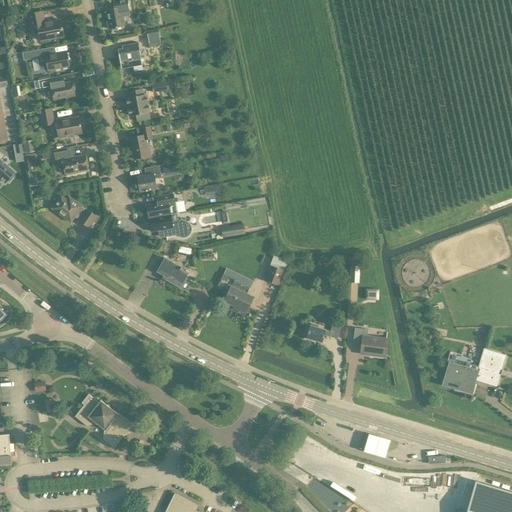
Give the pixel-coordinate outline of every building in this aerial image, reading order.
[(123,0),(112,2),(113,8),(105,9),(109,29),(124,26),(123,17),(130,16),(129,10),(126,0),(123,0)] [(63,36),(60,20),(52,21),(51,19),(44,21),(43,11),(26,14),(22,15),(23,19),(27,19),(29,30),(37,29),(40,40),(63,36)] [(148,47),(159,45),(161,45),(160,44),(157,29),(145,31),(148,47)] [(117,49),(121,69),(142,65),(138,42),(121,45),(122,48),(117,49)] [(47,70),(69,66),(66,52),(50,55),(49,48),(22,53),(23,60),(29,60),(45,56),(47,70)] [(71,81),(61,83),(60,76),(38,80),(39,88),(50,86),(53,99),(74,95),(71,81)] [(168,90),(167,83),(152,85),(153,93),(168,90)] [(129,115),(136,114),(137,121),(150,119),(149,112),(150,112),(147,94),(144,95),(143,89),(127,91),(129,97),(126,98),(129,115)] [(40,127),(55,124),(52,108),(37,111),(40,127)] [(58,136),(81,132),(78,117),(55,121),(58,136)] [(136,129),(137,136),(129,137),(133,158),(148,156),(145,140),(152,138),(151,134),(149,126),(136,129)] [(27,153),(37,151),(35,140),(25,142),(27,153)] [(85,154),(74,156),(73,149),(54,153),(56,166),(62,165),(64,173),(77,171),(78,173),(88,171),(87,169),(88,169),(85,154)] [(13,176),(12,175),(14,173),(0,160),(4,155),(0,151),(0,178),(5,183),(7,181),(9,182),(13,176)] [(158,166),(144,168),(145,175),(136,176),(137,181),(136,183),(136,187),(139,189),(139,191),(156,188),(154,179),(160,178),(158,166)] [(211,186),(212,196),(222,195),(221,185),(211,186)] [(157,203),(143,206),(144,214),(147,213),(148,218),(176,212),(172,194),(156,197),(157,203)] [(85,209),(81,206),(82,206),(69,196),(67,199),(60,195),(51,208),(70,222),(74,217),(78,220),(77,221),(89,229),(97,217),(86,209),(85,209)] [(172,222),(170,214),(148,218),(151,231),(161,229),(163,237),(179,234),(179,237),(182,237),(184,237),(185,237),(187,236),(189,235),(190,233),(191,231),(191,228),(191,227),(190,225),(189,224),(188,222),(187,221),(178,219),(177,221),(172,222)] [(221,228),(223,236),(245,233),(244,225),(221,228)] [(263,280),(272,283),(279,286),(285,271),(284,271),(288,261),(274,256),(270,265),(269,265),(263,280)] [(165,279),(179,287),(179,288),(186,291),(190,284),(183,280),(187,274),(180,269),(181,267),(164,258),(156,271),(166,277),(165,279)] [(350,276),(359,276),(359,267),(350,266),(350,276)] [(233,281),(231,286),(224,300),(234,305),(233,307),(245,313),(253,297),(246,294),(249,288),(233,281)] [(365,290),(365,299),(378,300),(378,290),(365,290)] [(305,338),(321,343),(323,335),(337,339),(341,324),(333,322),(330,331),(309,325),(305,338)] [(367,330),(354,328),(353,342),(360,343),(358,354),(384,357),(386,340),(366,338),(367,330)] [(429,341),(433,339),(434,335),(431,331),(426,333),(425,337),(429,341)] [(477,370),(448,362),(441,385),(471,394),(475,380),(496,386),(505,355),(484,348),(477,370)] [(35,392),(46,391),(45,381),(34,382),(35,392)] [(100,400),(98,402),(88,394),(82,403),(83,404),(76,414),(77,415),(77,417),(76,418),(87,426),(94,424),(94,423),(104,430),(103,431),(102,438),(113,447),(125,433),(126,434),(133,425),(118,413),(117,414),(100,400)] [(54,411),(52,399),(45,400),(47,412),(54,411)] [(390,438),(368,432),(363,449),(385,455),(390,438)] [(0,511),(0,464),(11,464),(10,455),(8,434),(0,434),(0,511)] [(140,440),(137,447),(148,451),(150,445),(140,440)] [(428,457),(428,461),(428,464),(445,463),(444,456),(428,457)] [(511,511),(511,492),(475,481),(465,511),(511,511)] [(195,511),(199,505),(175,493),(166,511),(165,511),(195,511)]
